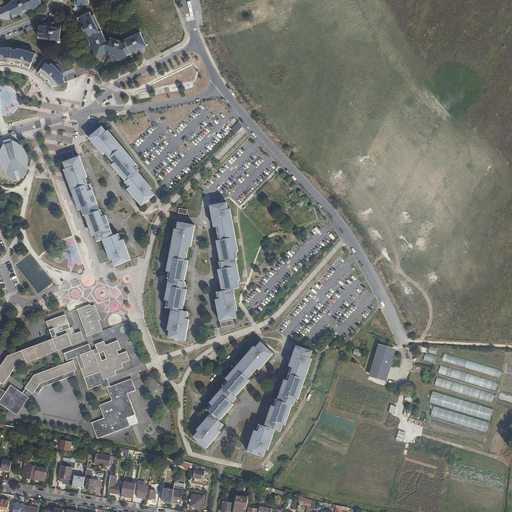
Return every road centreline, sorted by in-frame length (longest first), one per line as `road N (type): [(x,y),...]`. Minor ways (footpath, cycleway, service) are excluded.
road 1 (residential): [(404,340),(338,218),(222,88)]
road 2 (residential): [(61,287),(87,280),(94,259),(53,156),(59,119)]
road 3 (residential): [(138,511),(0,488)]
